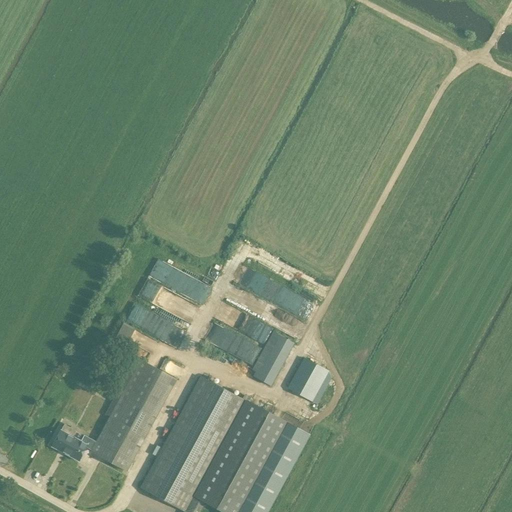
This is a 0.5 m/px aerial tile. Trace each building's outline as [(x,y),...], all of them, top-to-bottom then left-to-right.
[(188,297),(196,275),(157,260),(150,279),(148,279),(140,300),(195,320),(201,303),(188,297)] [(314,293),(322,279),(293,263),(286,277),(314,293)] [(139,308),(131,327),(179,346),(187,327),(139,308)] [(253,375),(271,385),(294,342),(276,332),(253,375)] [(288,388),(312,401),(329,371),(305,357),(288,388)] [(61,430),(52,446),(79,461),(88,445),(93,448),(91,452),(127,471),(177,379),(137,358),(109,408),(105,414),(110,417),(96,442),(85,436),(82,441),(74,436),(77,431),(65,424),(61,431),(61,430)] [(201,376),(141,488),(186,511),(185,511),(199,511),(205,502),(222,511),(267,511),(309,435),(291,424),(247,401),(201,376)]
